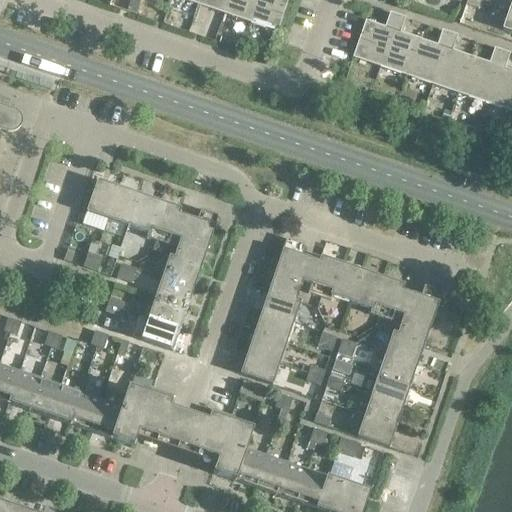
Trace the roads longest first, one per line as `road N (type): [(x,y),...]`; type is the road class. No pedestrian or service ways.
road 1 (residential): [(331,0),(305,73),(288,81),(46,0)]
road 2 (residential): [(159,503),(261,213)]
road 3 (residential): [(261,213),(233,177),(47,112)]
road 4 (residential): [(459,274),(261,213)]
road 5 (residential): [(0,449),(159,503)]
